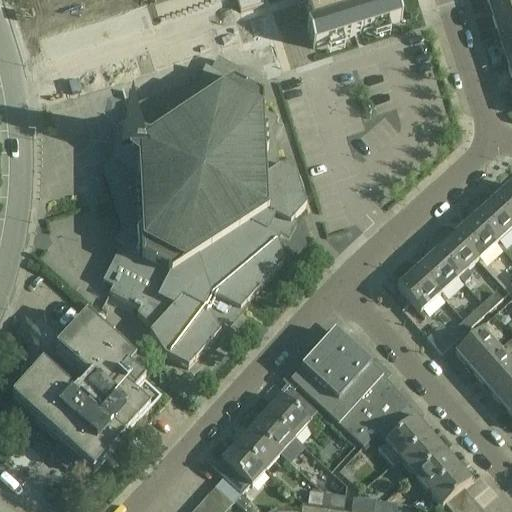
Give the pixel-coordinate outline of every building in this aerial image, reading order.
[(235,0),(240,15),(262,8),(259,0),(235,0)] [(301,0),(311,28),(306,30),(312,51),(401,23),(394,2),(389,4),(388,0),(301,0)] [(511,0),(484,0),(491,19),(511,12),(511,0)] [(511,12),(491,19),(498,43),(511,39),(511,12)] [(511,39),(498,43),(506,68),(511,65),(511,39)] [(108,297),(127,307),(138,312),(136,318),(153,332),(149,337),(163,359),(187,370),(219,335),(213,325),(222,321),(225,316),(222,315),(227,308),(238,313),(282,265),(274,239),(283,224),(289,226),(305,209),(296,178),(278,170),(273,131),(277,122),(262,114),(261,100),(232,86),(231,76),(234,70),(216,61),(209,75),(204,72),(196,88),(135,108),(132,125),(119,139),(115,158),(103,171),(122,233),(114,249),(120,253),(103,285),(112,291),(108,297)] [(511,187),(491,204),(511,226),(511,187)] [(511,226),(491,204),(473,221),(495,246),(511,231),(511,226)] [(473,221),(454,239),(476,264),(495,246),(473,221)] [(454,239),(435,256),(457,281),(463,288),(469,283),(469,277),(465,274),(476,264),(454,239)] [(435,256),(416,273),(438,298),(457,281),(435,256)] [(419,316),(438,298),(416,273),(396,291),(419,316)] [(488,314),(501,302),(494,295),(481,307),(488,314)] [(469,332),(482,320),(475,313),(462,324),(469,332)] [(41,369),(11,403),(59,447),(50,457),(66,472),(76,462),(91,477),(127,438),(160,402),(128,373),(135,366),(85,321),(55,354),(87,384),(73,398),(41,369)] [(450,349),(463,337),(456,330),(443,342),(450,349)] [(455,356),(472,376),(497,354),(480,334),(455,356)] [(362,450),(378,435),(377,434),(400,413),(401,415),(405,411),(387,391),(384,393),(377,385),(381,380),(333,336),(289,384),(362,450)] [(472,376),(489,395),(511,374),(511,370),(497,354),(472,376)] [(511,374),(489,395),(506,414),(511,408),(511,374)] [(276,398),(262,414),(292,443),(307,426),(306,425),(315,415),(291,395),(283,404),(276,398)] [(400,413),(377,434),(378,435),(386,445),(377,453),(391,468),(398,462),(429,434),(417,419),(410,425),(401,415),(400,413)] [(262,414),(248,430),(279,458),(286,465),(300,450),(292,443),(262,414)] [(248,430),(234,445),(265,473),(279,458),(248,430)] [(398,462),(412,478),(443,450),(429,434),(398,462)] [(251,489),(265,473),(234,445),(220,461),(226,466),(218,476),(240,496),(248,487),(251,489)] [(412,478),(426,494),(457,466),(443,450),(412,478)] [(441,511),(444,508),(445,509),(463,493),(472,484),(457,466),(426,494),(441,511)] [(222,483),(215,491),(232,506),(239,498),(222,483)] [(215,491),(207,499),(220,511),(226,511),(232,506),(215,491)] [(348,491),(347,500),(386,505),(387,496),(348,491)] [(445,509),(447,511),(460,511),(471,502),(463,493),(445,509)] [(322,497),(310,495),(308,508),(320,509),(322,497)] [(239,498),(232,506),(238,511),(241,511),(247,506),(239,498)] [(344,511),(346,500),(333,498),(331,511),(338,511),(344,511)] [(220,511),(207,499),(199,508),(202,511),(220,511)] [(372,511),(373,505),(353,502),(351,511),(372,511)] [(460,511),(477,511),(479,511),(471,502),(460,511)]
